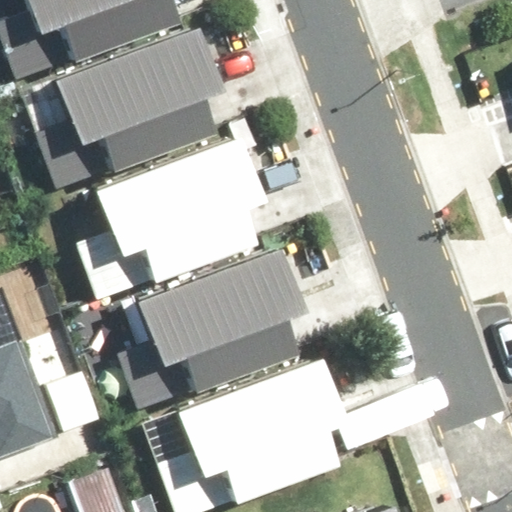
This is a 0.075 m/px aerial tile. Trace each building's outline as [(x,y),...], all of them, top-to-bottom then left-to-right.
[(23,0),(24,3),(2,10),(20,63),(172,13),(167,0),(23,0)] [(55,111),(33,118),(51,171),(203,122),(190,83),(205,78),(185,17),(40,64),(55,111)] [(99,220),(77,227),(95,280),(247,230),(234,192),(249,187),(229,125),(84,173),(99,220)] [(143,330),(121,337),(139,390),(291,340),(278,302),(293,297),(273,235),(128,283),(143,330)] [(0,438),(43,422),(5,326),(0,327),(0,438)] [(179,445),(157,452),(174,505),(326,455),(314,417),(328,412),(308,350),(163,398),(179,445)] [(110,511),(93,463),(48,480),(59,511),(110,511)] [(399,511),(390,485),(311,511),(399,511)]
